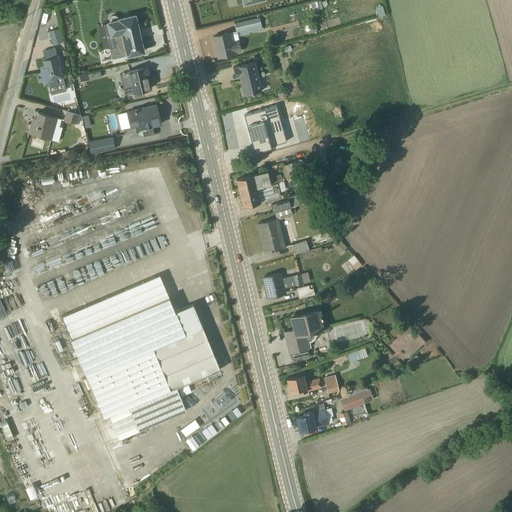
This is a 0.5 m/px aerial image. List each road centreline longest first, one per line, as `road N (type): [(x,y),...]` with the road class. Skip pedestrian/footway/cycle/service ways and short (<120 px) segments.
road 1 (secondary): [(296,511),(171,0)]
road 2 (track): [(511,85),(212,171)]
road 3 (residential): [(36,0),(0,131)]
